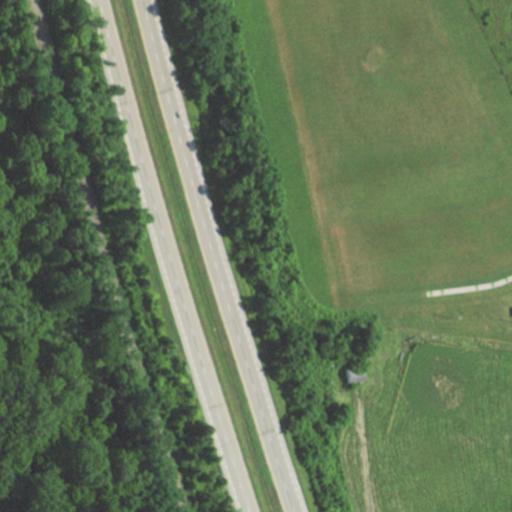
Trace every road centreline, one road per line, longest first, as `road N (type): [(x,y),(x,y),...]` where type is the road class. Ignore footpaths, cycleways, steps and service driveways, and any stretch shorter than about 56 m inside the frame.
road 1 (trunk): [(293,511),(140,0)]
road 2 (residential): [(179,511),(30,0)]
road 3 (trunk): [(99,0),(248,511)]
